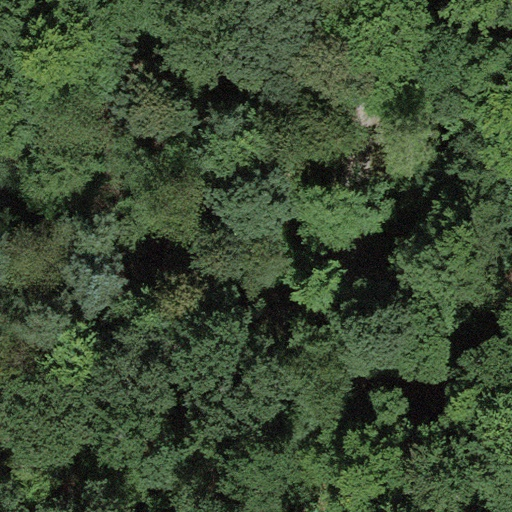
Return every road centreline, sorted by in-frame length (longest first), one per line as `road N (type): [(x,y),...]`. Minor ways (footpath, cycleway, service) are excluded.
road 1 (track): [(511,213),(0,432)]
road 2 (track): [(372,0),(350,511)]
